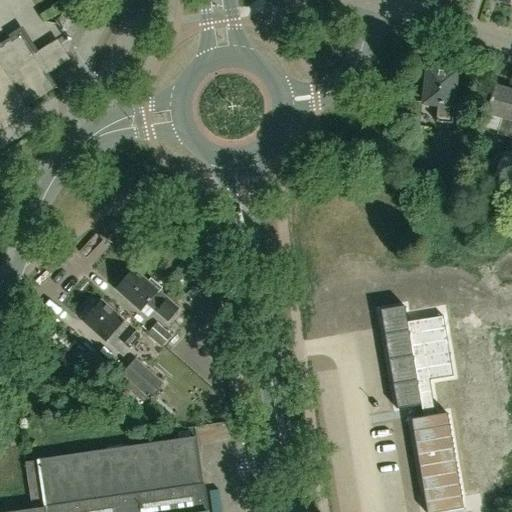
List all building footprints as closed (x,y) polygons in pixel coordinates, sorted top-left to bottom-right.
[(0,44),(0,66),(29,113),(31,113),(27,106),(57,87),(46,69),(61,59),(54,48),(39,58),(22,31),(0,44)] [(0,132),(29,113),(0,66),(0,132)] [(452,124),(456,91),(452,90),(454,74),(428,72),(425,103),(437,104),(435,123),(452,124)] [(511,90),(494,85),(486,114),(501,118),(497,133),(511,137),(511,90)] [(462,164),(463,132),(447,131),(446,163),(462,164)] [(104,269),(115,252),(103,244),(92,261),(104,269)] [(148,283),(132,269),(124,278),(122,276),(115,284),(118,286),(115,289),(148,318),(154,311),(167,322),(178,309),(175,306),(183,296),(172,287),(163,296),(158,291),(160,288),(150,280),(148,283)] [(100,300),(82,320),(105,341),(119,353),(125,346),(128,349),(140,336),(100,300)] [(443,316),(406,322),(404,306),(380,311),(397,409),(420,405),(422,418),(411,420),(426,511),(438,511),(463,508),(446,413),(435,415),(429,380),(453,376),(443,316)] [(162,347),(171,336),(156,323),(147,333),(162,347)] [(160,366),(165,351),(154,347),(149,363),(160,366)] [(136,359),(122,375),(125,378),(146,397),(149,400),(163,384),(136,359)] [(178,389),(195,377),(186,365),(169,378),(178,389)] [(184,426),(229,420),(229,416),(227,404),(181,411),(184,426)] [(208,511),(205,485),(203,486),(196,438),(195,438),(26,462),(24,462),(31,509),(8,511),(208,511)]
